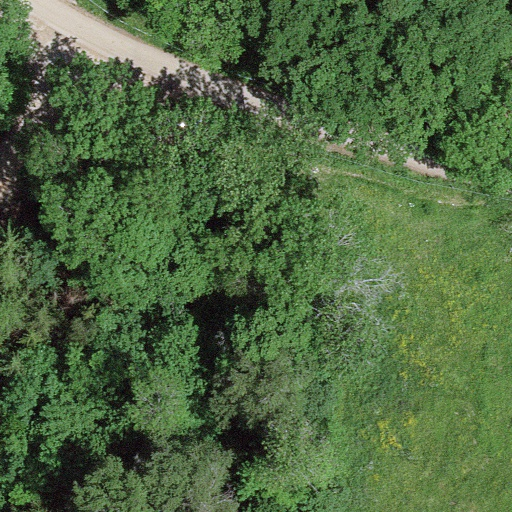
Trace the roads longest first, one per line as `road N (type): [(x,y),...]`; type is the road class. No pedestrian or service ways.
road 1 (track): [(50,0),(307,181),(462,203),(511,198)]
road 2 (track): [(95,28),(23,157),(0,181)]
